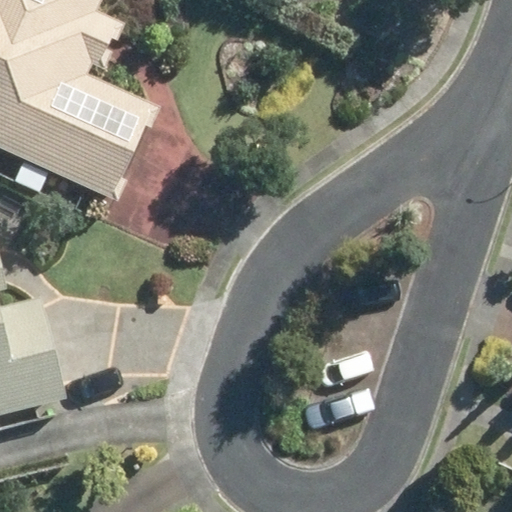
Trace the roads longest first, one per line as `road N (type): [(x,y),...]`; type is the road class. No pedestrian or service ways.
road 1 (residential): [(489,141),(336,207),(273,272),(238,344),(225,401),(233,471),(289,500),(356,492),(398,445),(443,289)]
road 2 (residential): [(443,289),(489,141)]
